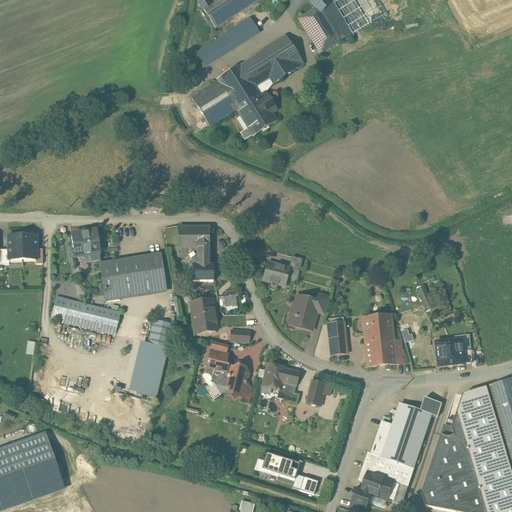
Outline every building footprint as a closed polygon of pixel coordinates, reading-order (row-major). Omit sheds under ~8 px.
[(209,0),(200,6),(215,29),(228,20),(237,14),(259,0),(209,0)] [(330,2),(318,9),(317,8),(299,20),(320,54),(339,42),(338,41),(350,34),(330,2)] [(237,14),(228,20),(232,26),(241,20),(237,14)] [(250,21),(231,33),(239,45),(258,33),(250,21)] [(231,33),(197,54),(204,67),(239,45),(231,33)] [(285,37),(255,56),(255,57),(240,66),(217,80),(252,136),(252,137),(276,122),(271,114),(275,111),(269,101),(264,94),(273,84),(303,65),(285,37)] [(218,82),(191,99),(209,127),(235,110),(218,82)] [(248,129),(240,134),(244,140),(252,136),(248,129)] [(209,228),(177,228),(177,258),(186,258),(186,250),(197,250),(197,259),(192,259),(192,282),(213,282),(213,266),(209,266),(209,228)] [(96,232),(71,235),(74,258),(99,255),(96,232)] [(22,260),(22,237),(11,237),(11,241),(8,241),(8,250),(8,261),(9,261),(22,260)] [(33,240),(33,237),(22,237),(22,260),(36,260),(36,250),(36,240),(33,240)] [(160,256),(99,265),(104,296),(164,286),(160,256)] [(302,260),(292,257),(288,269),(289,269),(287,278),(297,280),(302,260)] [(288,269),(267,263),(262,282),(284,288),(287,278),(289,269),(288,269)] [(432,309),(423,288),(417,290),(426,311),(432,309)] [(234,292),(223,294),(224,303),(234,302),(236,301),(234,292)] [(329,298),(318,295),(316,303),(315,313),(324,316),(329,298)] [(316,303),(298,298),(296,307),(294,306),(291,317),(294,317),(292,324),(294,327),(297,328),(300,327),(312,330),(314,319),(315,313),(316,303)] [(120,313),(67,300),(62,323),(114,336),(120,313)] [(212,300),(193,303),(195,316),(191,316),(193,329),(203,328),(204,333),(216,331),(212,300)] [(390,316),(362,319),(367,368),(395,365),(394,356),(393,340),(390,316)] [(343,323),(328,325),(331,356),(347,355),(343,323)] [(249,332),(231,331),(230,343),(248,344),(249,332)] [(129,339),(116,394),(153,403),(166,347),(129,339)] [(400,340),(393,340),(394,356),(401,355),(400,340)] [(461,340),(435,343),(437,368),(464,365),(462,352),(461,340)] [(35,355),(37,342),(29,341),(27,354),(35,355)] [(470,351),(462,352),(464,365),(471,364),(470,351)] [(227,356),(210,352),(208,362),(209,365),(208,369),(213,370),(212,376),(215,381),(214,385),(220,393),(227,389),(228,391),(243,394),(245,388),(248,374),(245,368),(236,367),(236,369),(227,367),(225,365),(227,356)] [(299,373),(267,365),(261,387),(271,389),(278,391),(279,384),(287,386),(283,401),(296,404),(298,396),(294,395),(295,388),(295,387),(299,373)] [(213,370),(208,369),(206,371),(205,375),(202,376),(210,388),(214,385),(215,381),(212,376),(213,370)] [(511,511),(511,381),(463,396),(452,429),(455,437),(448,439),(441,437),(422,495),(425,508),(447,511),(511,511)] [(325,385),(311,382),(306,403),(320,407),(325,385)] [(271,389),(262,387),(259,397),(269,399),(271,389)] [(252,389),(245,388),(243,394),(242,399),(249,400),(252,389)] [(442,404),(425,398),(420,412),(432,416),(438,418),(442,404)] [(420,412),(399,405),(392,425),(382,422),(371,455),(414,469),(432,416),(420,412)] [(47,444),(0,460),(0,502),(60,481),(47,444)] [(292,463),(266,455),(261,471),(294,481),(297,472),(290,470),(292,463)] [(414,469),(371,455),(370,459),(366,458),(358,482),(365,484),(368,474),(393,483),(408,488),(414,469)] [(303,471),(302,476),(322,481),(326,468),(305,462),(302,470),(303,471)] [(393,483),(368,474),(365,484),(368,485),(365,493),(362,492),(362,493),(370,495),(387,501),(390,492),(393,483)] [(408,488),(393,483),(390,492),(396,494),(393,503),(402,506),(408,488)] [(362,492),(356,490),(352,502),(367,507),(370,495),(362,493),(362,492)] [(252,511),(254,505),(241,502),(238,511),(252,511)] [(364,511),(367,507),(352,502),(349,509),(358,511),(364,511)]
